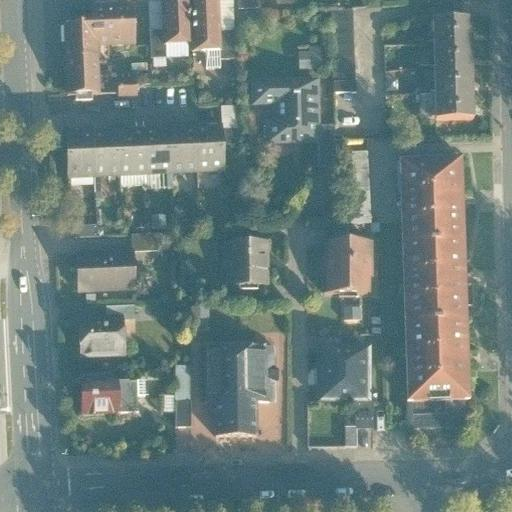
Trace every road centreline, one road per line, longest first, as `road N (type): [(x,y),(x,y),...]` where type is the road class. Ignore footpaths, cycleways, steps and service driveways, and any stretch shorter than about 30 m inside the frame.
road 1 (residential): [(32,485),(297,483),(511,466)]
road 2 (tertiary): [(23,265),(10,0)]
road 3 (tertiary): [(32,485),(23,265)]
road 4 (residential): [(511,130),(508,0)]
